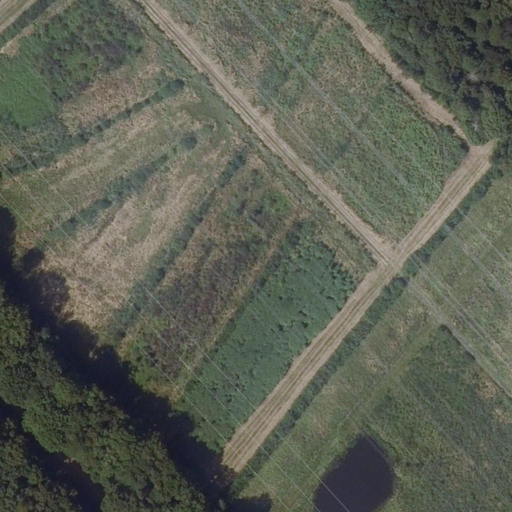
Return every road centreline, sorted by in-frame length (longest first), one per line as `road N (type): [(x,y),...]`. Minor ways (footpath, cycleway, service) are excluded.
road 1 (track): [(144,0),(511,395)]
road 2 (track): [(294,511),(511,235)]
road 3 (track): [(0,393),(109,511)]
